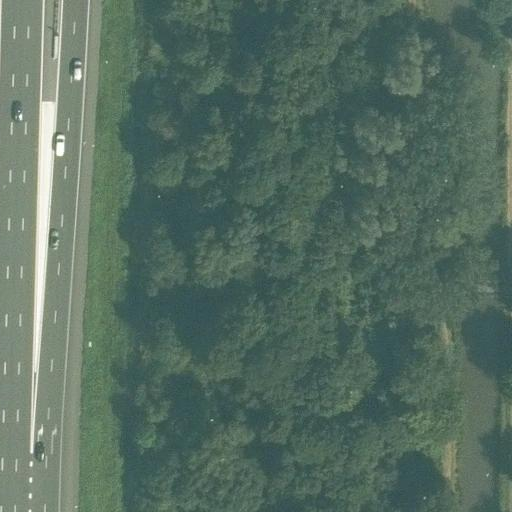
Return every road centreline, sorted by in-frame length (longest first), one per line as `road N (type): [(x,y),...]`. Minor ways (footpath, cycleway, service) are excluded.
road 1 (motorway): [(23,511),(46,446),(74,0)]
road 2 (motorway): [(22,511),(10,445),(22,0)]
road 3 (track): [(326,511),(322,411),(291,217),(310,208),(403,260)]
